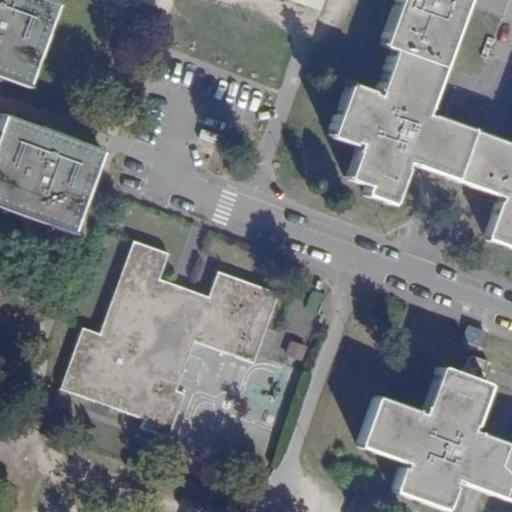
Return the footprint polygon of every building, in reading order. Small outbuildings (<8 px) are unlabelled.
[(0,0),(0,78),(23,87),(53,6),(36,0),(0,0)] [(397,0),(380,50),(390,55),(374,97),(345,86),(327,138),(350,146),(350,143),(356,145),(344,180),(364,187),(360,201),(386,210),(400,169),(497,201),(483,239),(510,249),(511,244),(511,147),(420,115),(460,0),(397,0)] [(48,150),(53,136),(0,116),(0,209),(68,234),(98,152),(68,141),(62,155),(48,150)] [(68,141),(53,136),(48,150),(62,155),(68,141)] [(80,329),(58,390),(142,419),(139,429),(166,438),(181,394),(174,392),(191,342),(251,362),(275,294),(214,274),(206,298),(156,281),(165,254),(131,243),(99,336),(80,329)] [(302,363),(308,346),(292,340),(285,358),(302,363)] [(482,385),(488,368),(486,363),(472,357),(467,360),(461,377),(436,369),(420,415),(372,399),(355,446),(403,462),(400,469),(397,468),(390,491),(442,509),(451,481),(511,502),(511,511),(511,448),(467,433),(484,385),(482,385)]
